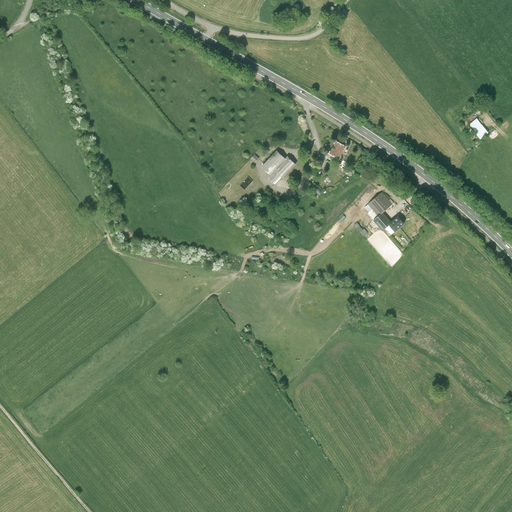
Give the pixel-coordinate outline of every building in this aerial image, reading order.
[(485,128),(477,119),(469,126),(477,135),(480,133),(483,130),(485,128)] [(346,147),(336,142),(330,153),(340,159),(346,147)] [(262,167),(271,175),(285,160),(277,151),(262,167)] [(288,157),(285,160),(271,175),(268,178),(275,184),(282,177),(283,178),(296,165),(288,157)] [(252,181),(248,177),(240,186),(244,190),(252,181)] [(312,189),(319,195),(323,192),(316,185),(312,189)] [(389,201),(381,193),(369,204),(373,209),(379,215),(382,213),(383,213),(392,205),(389,201)] [(368,214),(374,220),(379,215),(373,209),(368,214)] [(383,230),(389,225),(391,223),(383,213),(382,213),(379,215),(374,220),(383,230)] [(398,217),(391,223),(389,225),(395,232),(404,224),(398,217)]
